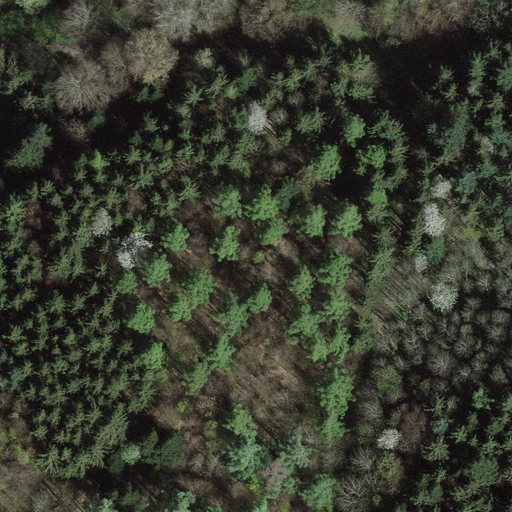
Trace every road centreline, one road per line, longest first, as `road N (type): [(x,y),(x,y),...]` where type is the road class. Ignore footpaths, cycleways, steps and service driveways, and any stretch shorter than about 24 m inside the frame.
road 1 (track): [(0,51),(331,62),(414,78),(511,43)]
road 2 (track): [(414,78),(403,208),(335,511)]
